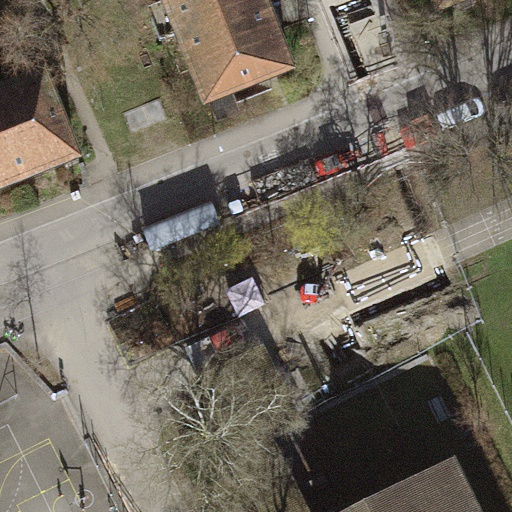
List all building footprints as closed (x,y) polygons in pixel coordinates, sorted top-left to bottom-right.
[(291,71),(262,0),(165,0),(207,105),(291,71)] [(469,0),(435,0),(440,12),(469,0)] [(43,74),(0,90),(0,189),(77,159),(43,74)] [(261,349),(201,378),(267,511),(305,511),(268,438),(297,423),(261,349)] [(469,511),(450,472),(370,511),(469,511)]
